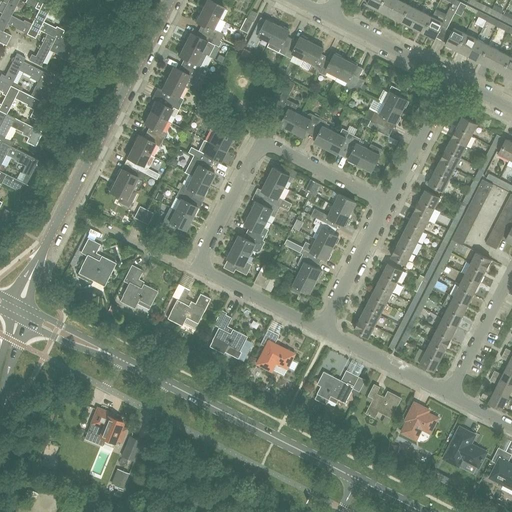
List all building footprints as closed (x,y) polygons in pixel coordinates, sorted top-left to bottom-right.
[(23,21),(11,15),(18,0),(2,0),(2,1),(6,3),(0,15),(0,30),(3,32),(3,31),(7,24),(27,34),(32,24),(24,20),(23,21)] [(43,22),(50,8),(51,5),(43,1),(40,0),(38,0),(34,7),(39,10),(32,24),(27,34),(35,38),(39,30),(46,34),(47,33),(55,38),(59,40),(64,30),(56,26),(55,28),(43,22)] [(206,0),(201,10),(218,19),(224,7),(209,0),(206,0)] [(378,10),(383,0),(368,0),(367,4),(378,10)] [(389,16),(397,0),(383,0),(378,10),(389,16)] [(401,21),(409,5),(400,0),(397,0),(389,16),(401,21)] [(475,15),(477,11),(460,2),(455,13),(461,16),(464,10),(475,15)] [(490,14),(492,9),(481,4),(479,8),(490,14)] [(412,27),(420,10),(409,5),(401,21),(412,27)] [(490,14),(501,19),(503,15),(492,9),(490,14)] [(215,25),(218,19),(201,10),(196,22),(204,26),(202,32),(214,38),(220,41),(223,34),(216,30),(218,27),(215,25)] [(423,33),(432,16),(420,10),(412,27),(423,33)] [(486,21),(489,16),(477,11),(475,15),(486,21)] [(501,19),(511,24),(511,14),(506,11),(504,15),(503,15),(501,19)] [(435,39),(443,22),(432,16),(423,33),(435,39)] [(497,27),(500,22),(489,16),(486,21),(497,27)] [(253,21),(246,18),(240,30),(247,33),(253,21)] [(270,42),(278,25),(267,20),(262,28),(257,26),(250,38),(248,43),(255,47),(260,37),(270,42)] [(509,32),(511,28),(500,22),(497,27),(509,32)] [(290,43),(292,39),(287,37),(289,31),(278,25),(270,42),(267,47),(277,52),(284,55),(291,43),(290,43)] [(457,50),(465,33),(454,27),(445,44),(457,50)] [(0,42),(6,45),(11,35),(3,31),(3,32),(0,30),(0,42)] [(211,45),(214,38),(202,32),(199,37),(190,33),(184,44),(201,53),(204,46),(207,47),(209,44),(211,45)] [(62,37),(60,40),(59,40),(55,38),(47,33),(46,34),(35,56),(31,54),(28,60),(41,66),(49,50),(61,56),(60,57),(68,62),(73,51),(77,44),(62,37)] [(468,56),(477,39),(465,33),(457,50),(468,56)] [(294,54),(304,59),(312,43),(307,40),(308,38),(302,35),(301,37),(300,37),(296,45),(291,43),(284,55),(291,59),(294,54)] [(479,61),(488,45),(477,39),(468,56),(479,61)] [(326,57),(321,54),(323,49),(312,43),(304,59),(312,64),(308,71),(317,76),(318,73),(324,60),(325,60),(326,57)] [(196,63),(201,53),(184,44),(178,56),(187,60),(184,66),(200,74),(200,73),(203,75),(206,68),(196,63)] [(490,67),(499,50),(488,45),(479,61),(490,67)] [(248,58),(251,52),(244,49),(241,55),(241,56),(248,59),(248,58)] [(502,73),(510,56),(499,50),(490,67),(502,73)] [(50,92),(49,92),(55,79),(50,77),(51,76),(23,61),(25,58),(16,53),(5,76),(1,74),(0,75),(0,80),(11,86),(21,91),(23,87),(13,82),(19,70),(31,76),(30,78),(37,81),(30,95),(39,100),(45,103),(50,92)] [(221,63),(224,57),(218,54),(216,60),(221,63)] [(338,77),(346,60),(335,54),(330,63),(325,60),(324,60),(318,73),(325,76),(328,71),(338,77)] [(511,57),(510,56),(502,73),(511,78),(511,57)] [(359,77),(353,74),(357,66),(346,60),(338,77),(348,82),(345,87),(352,90),(359,77)] [(195,83),(200,74),(184,66),(182,71),(173,67),(167,78),(183,86),(188,89),(190,85),(195,83)] [(365,81),(359,77),(352,90),(359,93),(365,81)] [(178,96),(183,86),(167,78),(161,90),(170,94),(167,100),(180,106),(183,99),(178,96)] [(295,82),(288,79),(280,95),(287,98),(295,82)] [(31,120),(37,123),(47,104),(45,103),(39,100),(30,95),(21,91),(11,86),(0,80),(0,90),(6,94),(1,104),(0,103),(0,110),(6,114),(14,98),(27,104),(26,106),(33,109),(30,116),(32,117),(31,120)] [(407,100),(399,96),(401,91),(391,86),(388,91),(391,92),(385,104),(401,112),(407,100)] [(292,131),(300,114),(295,111),(298,105),(286,99),(279,113),(285,116),(280,125),(292,131)] [(174,117),(180,106),(167,100),(164,105),(156,101),(150,112),(166,121),(169,115),(174,117)] [(401,112),(385,104),(381,113),(376,111),(371,120),(383,126),(387,119),(396,123),(401,112)] [(232,139),(225,136),(228,130),(226,129),(228,124),(199,109),(196,115),(213,124),(209,130),(214,132),(209,142),(226,151),(232,139)] [(4,138),(10,126),(22,132),(21,134),(28,137),(26,142),(35,147),(42,132),(34,128),(6,114),(0,110),(0,121),(2,122),(0,125),(0,140),(10,146),(12,142),(4,138)] [(161,131),(166,121),(150,112),(144,124),(153,128),(150,133),(162,140),(166,133),(161,131)] [(313,131),(320,118),(313,115),(310,113),(309,113),(308,114),(307,115),(306,117),(300,114),(292,131),(297,133),(296,134),(296,135),(302,138),(303,138),(303,137),(308,128),(313,131)] [(471,135),(477,124),(462,117),(457,128),(471,135)] [(326,148),(334,132),(324,126),(327,122),(320,118),(313,131),(319,133),(314,142),(326,148)] [(383,126),(371,120),(368,127),(380,133),(383,126)] [(347,148),(354,135),(348,133),(349,132),(343,128),(339,134),(334,132),(326,148),(337,154),(342,145),(347,148)] [(465,146),(471,135),(457,128),(451,139),(465,146)] [(149,154),(154,144),(159,146),(162,140),(150,133),(147,139),(138,135),(133,146),(149,154)] [(491,146),(495,148),(501,137),(497,134),(491,146)] [(368,149),(358,144),(361,139),(354,135),(347,148),(353,151),(349,159),(360,165),(368,149)] [(460,157),(465,146),(451,139),(445,150),(460,157)] [(510,159),(511,154),(511,141),(506,139),(499,154),(510,159)] [(16,179),(26,184),(38,160),(35,159),(10,146),(0,140),(0,165),(6,154),(18,160),(17,162),(25,166),(21,173),(20,172),(16,179)] [(220,162),(226,151),(209,142),(204,140),(196,156),(196,157),(208,163),(211,158),(220,162)] [(371,171),(380,154),(382,150),(370,144),(368,149),(360,165),(371,171)] [(144,164),(149,154),(133,146),(127,158),(135,162),(133,167),(141,171),(145,174),(149,167),(144,164)] [(491,146),(485,157),(490,159),(495,148),(491,146)] [(454,168),(460,157),(445,150),(440,161),(454,168)] [(214,173),(205,168),(208,163),(196,157),(196,156),(194,156),(188,167),(190,168),(187,174),(192,176),(208,184),(214,173)] [(485,157),(480,168),(484,170),(490,159),(485,157)] [(449,180),(454,168),(440,161),(434,172),(449,180)] [(292,182),(297,172),(281,165),(279,170),(273,167),(268,179),(284,187),(288,181),(292,182)] [(132,188),(137,178),(142,181),(145,174),(141,171),(133,167),(130,173),(121,169),(115,180),(132,188)] [(480,168),(474,179),(479,181),(484,170),(480,168)] [(16,179),(0,170),(0,205),(2,202),(0,201),(0,185),(2,182),(19,191),(18,201),(23,203),(26,204),(34,188),(28,185),(26,184),(16,179)] [(158,175),(148,170),(146,174),(161,182),(164,175),(159,173),(158,175)] [(443,191),(449,180),(434,172),(428,184),(443,191)] [(486,178),(498,183),(500,179),(489,173),(486,178)] [(202,196),(208,184),(192,176),(187,186),(179,182),(176,187),(179,189),(179,191),(191,197),(194,192),(202,196)] [(279,197),(284,187),(268,179),(262,190),(271,194),(268,200),(280,207),(289,211),(292,204),(279,197)] [(310,194),(316,182),(310,179),(302,196),(307,199),(309,193),(310,194)] [(474,179),(469,190),(473,192),(479,181),(474,179)] [(493,185),(482,179),(480,184),(490,190),(493,185)] [(500,179),(498,183),(509,189),(511,185),(500,179)] [(137,191),(132,188),(115,180),(110,191),(125,199),(123,205),(129,208),(137,191)] [(316,182),(310,194),(315,196),(321,185),(316,182)] [(490,190),(480,184),(477,189),(488,195),(490,190)] [(488,195),(477,189),(475,194),(485,200),(488,195)] [(434,208),(439,197),(425,190),(419,201),(434,208)] [(467,203),(473,192),(469,190),(463,201),(467,203)] [(197,207),(194,206),(197,200),(191,197),(179,191),(170,207),(170,208),(174,210),(175,210),(191,218),(197,207)] [(161,202),(163,196),(157,194),(155,199),(161,202)] [(355,202),(339,194),(333,206),(349,214),(355,202)] [(485,200),(475,194),(472,199),(483,205),(485,200)] [(483,205),(472,199),(470,204),(480,210),(483,205)] [(277,214),(280,207),(268,200),(265,205),(256,201),(250,213),(267,221),(270,215),(275,217),(277,214)] [(428,219),(434,208),(419,201),(414,212),(428,219)] [(480,210),(470,204),(467,209),(478,215),(480,210)] [(511,213),(511,207),(506,204),(503,209),(511,213)] [(134,217),(141,221),(146,210),(139,206),(134,217)] [(185,230),(191,218),(175,210),(174,210),(170,208),(170,207),(169,206),(160,224),(165,226),(164,228),(172,232),(176,225),(185,230)] [(344,225),(349,214),(333,206),(328,216),(323,213),(320,220),(332,226),(335,221),(344,225)] [(454,219),(458,221),(464,210),(460,207),(454,219)] [(478,215),(467,209),(464,214),(475,220),(478,215)] [(511,219),(511,217),(511,213),(503,209),(501,214),(511,219)] [(153,213),(146,210),(141,221),(148,224),(153,213)] [(423,230),(428,219),(414,212),(408,223),(423,230)] [(269,230),(264,227),(267,221),(250,213),(248,217),(246,217),(243,222),(245,224),(249,226),(246,232),(263,241),(269,230)] [(475,220),(464,214),(462,219),(473,225),(475,220)] [(509,224),(511,219),(501,214),(498,219),(509,224)] [(329,232),(332,226),(320,220),(316,218),(313,223),(316,224),(313,228),(314,231),(319,234),(316,239),(332,248),(338,236),(329,232)] [(454,219),(448,230),(453,232),(458,221),(454,219)] [(473,225),(462,219),(459,224),(470,230),(473,225)] [(506,229),(509,224),(498,219),(496,223),(506,229)] [(423,230),(408,223),(402,234),(417,242),(423,230)] [(504,234),(506,229),(496,223),(493,228),(504,234)] [(470,230),(459,224),(457,229),(468,235),(470,230)] [(501,239),(504,234),(493,228),(491,233),(501,239)] [(468,235),(457,229),(454,234),(465,240),(468,235)] [(448,230),(443,241),(447,243),(453,232),(448,230)] [(259,247),(263,241),(246,232),(244,237),(239,235),(233,247),(250,255),(255,245),(259,247)] [(499,244),(501,239),(491,233),(488,238),(499,244)] [(411,253),(417,242),(402,234),(397,245),(411,253)] [(465,240),(454,234),(452,239),(456,242),(462,245),(465,240)] [(116,263),(96,253),(100,244),(88,238),(80,252),(87,256),(78,273),(93,280),(95,276),(106,282),(109,277),(111,276),(110,274),(116,263)] [(497,248),(499,244),(488,238),(486,243),(496,249),(497,248)] [(326,259),(332,248),(316,239),(313,246),(306,242),(300,253),(303,254),(315,260),(318,255),(326,259)] [(452,240),(446,251),(451,253),(456,242),(452,239),(452,240)] [(443,241),(437,252),(441,254),(447,243),(443,241)] [(411,253),(397,245),(391,257),(406,264),(411,253)] [(466,254),(469,248),(464,245),(461,251),(466,254)] [(246,262),(250,255),(233,247),(228,258),(238,263),(236,268),(246,274),(251,265),(250,264),(246,262)] [(446,251),(441,262),(445,264),(451,253),(446,251)] [(437,252),(431,263),(436,265),(441,254),(437,252)] [(485,270),(491,259),(476,252),(471,263),(485,270)] [(312,266),(315,260),(303,254),(299,261),(297,265),(302,268),(299,274),(315,282),(321,270),(312,266)] [(441,262),(435,273),(439,275),(443,277),(446,279),(451,267),(445,265),(445,264),(441,262)] [(396,282),(402,270),(388,263),(382,274),(396,282)] [(430,277),(436,265),(431,263),(426,274),(430,277)] [(479,282),(485,270),(471,263),(465,274),(479,282)] [(158,291),(138,281),(143,270),(131,265),(123,281),(128,284),(120,301),(134,308),(138,300),(150,306),(158,291)] [(265,288),(271,276),(260,270),(254,283),(255,283),(265,288)] [(435,273),(429,284),(434,286),(437,279),(439,275),(435,273)] [(309,293),(315,282),(299,274),(290,290),(300,294),(302,290),(309,293)] [(391,293),(396,282),(382,274),(376,285),(391,293)] [(474,293),(479,282),(465,274),(459,285),(474,293)] [(416,283),(414,287),(423,291),(427,283),(422,280),(424,277),(420,275),(418,279),(416,279),(414,282),(416,283)] [(271,276),(265,288),(271,291),(277,279),(271,276)] [(70,284),(66,282),(62,289),(67,291),(70,284)] [(429,284),(424,295),(432,300),(433,298),(432,297),(434,295),(430,293),(432,290),(435,292),(437,288),(434,287),(434,286),(429,284)] [(385,304),(391,293),(376,285),(371,296),(385,304)] [(468,304),(474,293),(459,285),(454,296),(468,304)] [(197,323),(205,308),(210,298),(200,293),(195,303),(185,298),(189,289),(183,286),(167,318),(182,326),(186,317),(197,323)] [(423,291),(414,287),(413,289),(413,290),(417,292),(412,301),(417,303),(423,291)] [(424,295),(418,306),(423,309),(428,298),(432,300),(424,295)] [(380,315),(385,304),(371,296),(365,307),(380,315)] [(468,304),(454,296),(448,307),(463,315),(468,304)] [(406,312),(411,314),(417,303),(412,301),(406,312)] [(418,306),(412,317),(417,320),(423,309),(418,306)] [(374,326),(380,315),(365,307),(360,318),(374,326)] [(457,326),(463,315),(448,307),(442,319),(457,326)] [(218,327),(209,346),(224,354),(225,352),(243,361),(252,343),(245,339),(247,336),(227,326),(231,317),(225,314),(226,312),(220,310),(216,319),(213,325),(218,327)] [(400,324),(405,326),(411,314),(406,312),(400,324)] [(412,317),(407,329),(411,331),(416,333),(419,328),(414,325),(417,320),(412,317)] [(368,337),(374,326),(360,318),(354,330),(368,337)] [(451,337),(457,326),(442,319),(437,330),(451,337)] [(394,336),(399,338),(405,326),(400,324),(394,336)] [(161,334),(160,330),(155,328),(152,335),(159,339),(161,334)] [(265,346),(256,363),(271,371),(272,368),(283,374),(294,354),(274,343),(278,335),(272,332),(267,329),(262,338),(262,339),(260,344),(265,346)] [(407,329),(401,340),(406,342),(411,331),(407,329)] [(451,337),(437,330),(431,341),(446,348),(451,337)] [(399,338),(394,336),(388,347),(393,350),(399,338)] [(400,353),(406,342),(401,340),(395,351),(400,353)] [(446,348),(431,341),(425,352),(440,359),(446,348)] [(511,357),(511,351),(506,348),(503,353),(511,357)] [(207,353),(202,350),(199,357),(204,359),(207,353)] [(434,370),(440,359),(425,352),(420,363),(434,370)] [(511,371),(511,357),(503,353),(501,357),(509,362),(506,368),(511,371)] [(511,385),(511,371),(506,368),(503,374),(494,370),(492,375),(511,385)] [(321,386),(317,394),(329,400),(331,396),(345,403),(353,388),(359,391),(365,380),(346,370),(341,380),(330,374),(324,371),(317,384),(321,386)] [(508,397),(511,389),(511,385),(492,375),(490,380),(498,384),(494,391),(508,397)] [(401,398),(392,393),(388,391),(384,398),(376,393),(379,387),(374,384),(368,395),(373,398),(366,413),(375,417),(378,411),(391,418),(401,398)] [(502,409),(508,397),(494,391),(491,397),(483,393),(480,398),(501,409),(502,409)] [(430,433),(438,418),(420,409),(422,406),(414,402),(406,417),(408,418),(401,432),(416,439),(421,428),(430,433)] [(90,405),(85,422),(91,424),(96,407),(90,405)] [(110,413),(97,408),(91,423),(103,428),(99,436),(105,438),(103,443),(113,447),(116,439),(120,441),(126,429),(121,427),(123,421),(109,416),(110,413)] [(486,452),(475,446),(474,447),(469,445),(474,435),(460,427),(444,458),(459,466),(459,465),(464,468),(468,461),(478,467),(482,460),(483,459),(486,452)] [(141,441),(130,437),(122,455),(133,460),(141,441)] [(396,455),(398,448),(389,446),(388,454),(396,455)] [(511,467),(507,465),(511,455),(511,454),(499,448),(491,461),(496,463),(489,478),(503,485),(502,487),(511,492),(511,467)] [(129,473),(116,469),(111,484),(123,489),(129,473)] [(36,502),(39,496),(28,490),(25,496),(36,502)] [(497,505),(485,499),(483,503),(501,511),(510,511),(511,511),(504,509),(505,507),(498,503),(497,505)] [(82,511),(65,503),(60,511),(82,511)]
